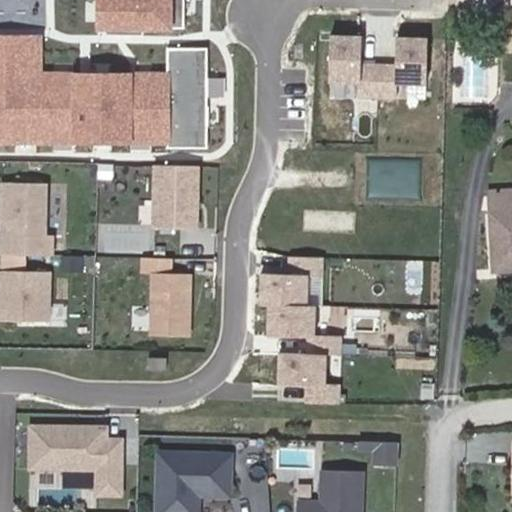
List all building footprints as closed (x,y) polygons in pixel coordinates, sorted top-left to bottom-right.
[(94,0),(94,26),(186,27),(186,0),(94,0)] [(46,30),(0,29),(0,139),(207,144),(210,44),(168,43),(168,68),(45,65),(46,30)] [(374,31),(324,29),(324,86),(372,88),(373,61),(374,31)] [(404,63),(404,74),(443,76),(444,32),(405,30),(404,63)] [(404,63),(373,61),(372,88),(372,101),(403,101),(404,74),(404,63)] [(188,245),(190,183),(147,182),(145,244),(188,245)] [(0,271),(43,272),(44,252),(37,252),(38,200),(0,199),(0,271)] [(511,204),(483,206),(484,226),(485,284),(511,283),(511,204)] [(340,261),(266,260),(266,301),(279,301),(339,302),(340,261)] [(0,337),(39,338),(41,288),(0,287),(0,337)] [(144,292),(143,353),(181,354),(182,293),(144,292)] [(339,302),(279,301),(278,337),(285,337),(340,338),(339,302)] [(347,339),(285,337),(284,381),(348,383),(347,339)] [(19,485),(86,487),(84,511),(110,511),(112,457),(97,456),(97,444),(85,443),(85,450),(51,449),(51,443),(20,442),(19,485)] [(387,474),(387,451),(367,451),(367,458),(367,473),(387,474)] [(223,464),(150,463),(148,511),(186,511),(191,506),(222,507),(223,464)] [(353,511),(354,481),(312,480),(311,511),(289,511),(288,511),(353,511)]
